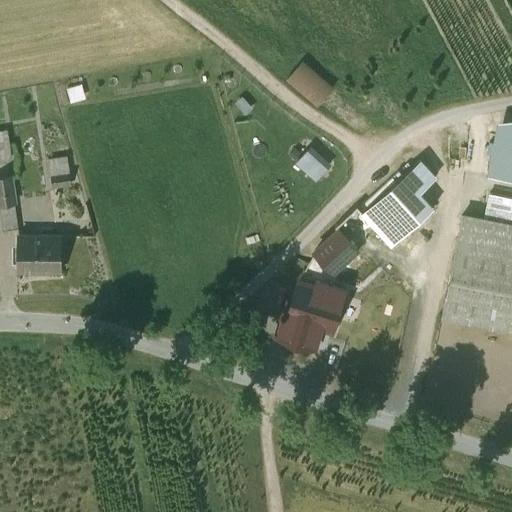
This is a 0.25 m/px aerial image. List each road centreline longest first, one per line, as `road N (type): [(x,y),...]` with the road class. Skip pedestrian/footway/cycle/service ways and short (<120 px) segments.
road 1 (unclassified): [(511,459),(78,323),(0,319)]
road 2 (track): [(375,167),(170,0)]
road 3 (track): [(273,385),(267,433),(274,511)]
